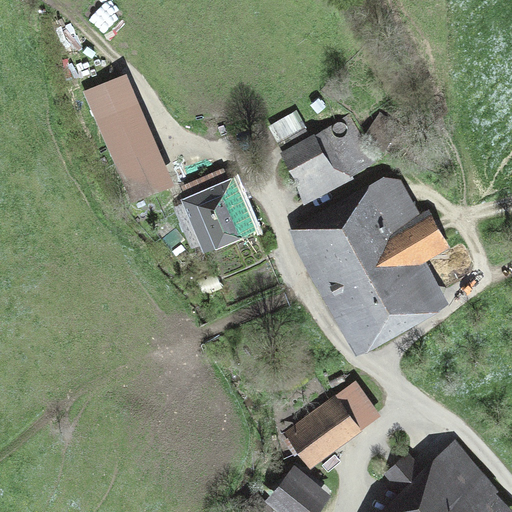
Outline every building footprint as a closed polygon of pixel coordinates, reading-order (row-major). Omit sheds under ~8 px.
[(129,198),(162,183),(117,87),(85,102),(129,198)] [(295,179),(303,195),(347,173),(325,130),(311,137),(297,112),(270,126),(287,157),(293,154),(303,174),(295,179)] [(364,136),(383,149),(399,126),(380,113),(364,136)] [(361,336),(428,296),(404,256),(438,236),(428,218),(394,238),(363,186),(296,225),(361,336)] [(193,231),(198,244),(246,224),(231,187),(193,202),(198,216),(183,222),(187,234),(193,231)] [(283,442),(292,454),(302,448),(308,457),(349,431),(347,429),(368,415),(351,389),(330,403),(333,408),(283,442)] [(429,485),(415,469),(402,480),(417,496),(399,511),(491,511),(449,466),(429,485)] [(278,499),(295,511),(302,511),(313,499),(290,482),(278,499)]
